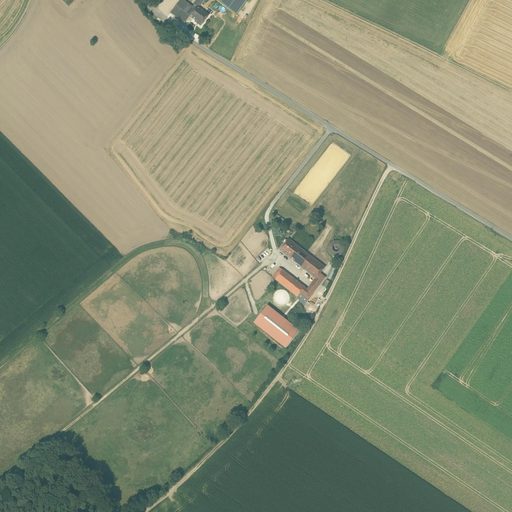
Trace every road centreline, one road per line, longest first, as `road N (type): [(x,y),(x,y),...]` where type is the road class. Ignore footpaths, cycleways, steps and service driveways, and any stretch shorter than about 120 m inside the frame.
road 1 (unclassified): [(511,238),(179,32),(146,0)]
road 2 (track): [(144,511),(270,389),(316,317),(390,163)]
road 3 (track): [(205,304),(196,255),(182,245),(138,251),(0,368)]
road 4 (track): [(0,479),(195,322)]
